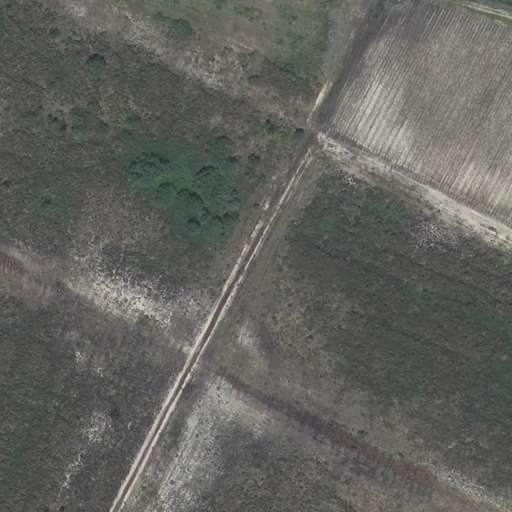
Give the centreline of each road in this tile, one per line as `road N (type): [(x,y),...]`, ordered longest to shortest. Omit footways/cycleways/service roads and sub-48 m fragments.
road 1 (track): [(116,511),(372,0)]
road 2 (track): [(511,237),(309,130)]
